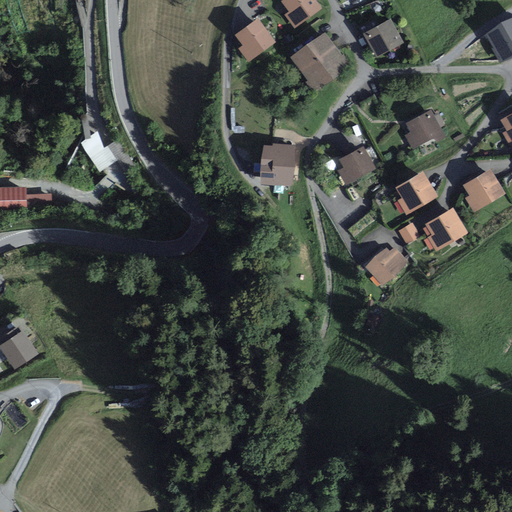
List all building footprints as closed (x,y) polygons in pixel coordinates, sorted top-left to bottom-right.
[(320,8),(314,0),(283,0),(291,11),(286,15),(295,26),(320,8)] [(511,19),(489,32),(504,59),(511,54),(511,19)] [(273,41),(257,20),(237,35),(245,45),(240,49),(249,60),(273,41)] [(402,42),(390,20),(365,33),(377,56),(402,42)] [(340,56),(324,34),(294,57),(317,88),(349,63),(342,54),(340,56)] [(511,105),(499,110),(502,116),(511,112),(511,105)] [(444,136),(431,111),(408,123),(413,131),(407,134),(414,147),(436,136),(437,139),(444,136)] [(511,144),(511,114),(502,120),(509,131),(505,133),(511,145),(511,144)] [(100,169),(118,158),(110,146),(105,149),(96,135),(84,143),(100,169)] [(134,165),(118,140),(110,146),(118,158),(126,171),(134,165)] [(293,148),(264,145),(262,182),(291,184),(293,148)] [(373,168),(362,148),(341,160),(345,167),(340,170),(347,183),(373,168)] [(504,193),(490,170),(466,185),(472,194),(467,197),(475,211),(504,193)] [(436,196),(423,173),(399,187),(405,197),(400,200),(407,213),(436,196)] [(0,210),(51,209),(50,195),(25,196),(25,187),(0,188),(0,210)] [(467,232),(452,209),(427,224),(434,235),(429,238),(437,250),(467,232)] [(419,235),(412,224),(400,231),(407,242),(419,235)] [(390,253),(386,249),(368,266),(384,284),(407,262),(394,248),(390,253)] [(378,317),(370,315),(368,323),(376,325),(378,317)] [(19,325),(0,337),(0,360),(1,362),(8,358),(15,368),(38,354),(19,325)]
